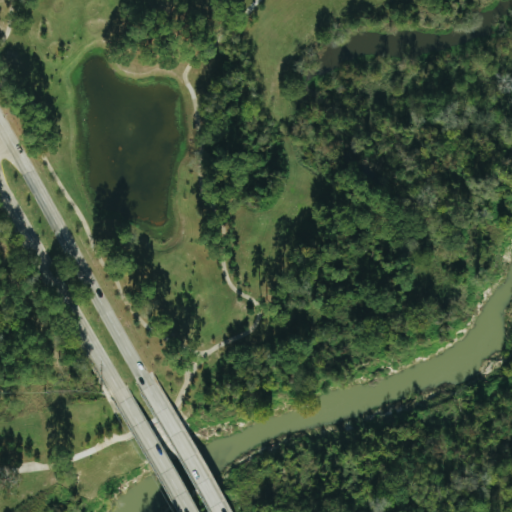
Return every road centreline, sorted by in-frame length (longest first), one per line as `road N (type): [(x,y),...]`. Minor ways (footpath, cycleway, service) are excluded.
road 1 (secondary): [(143,376),(0,117)]
road 2 (secondary): [(0,190),(117,391)]
road 3 (secondary): [(222,511),(143,376)]
road 4 (secondary): [(117,391),(187,511)]
